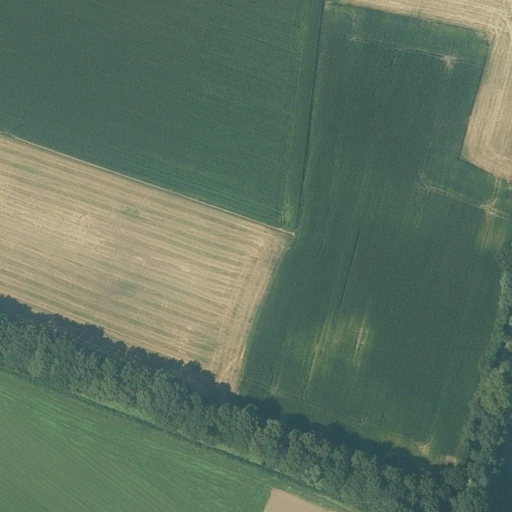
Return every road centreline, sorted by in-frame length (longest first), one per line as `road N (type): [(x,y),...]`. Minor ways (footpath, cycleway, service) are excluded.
road 1 (track): [(456,509),(0,336)]
road 2 (residential): [(456,511),(511,306)]
